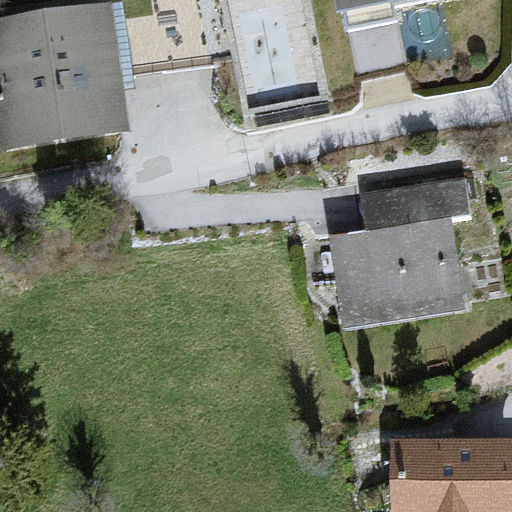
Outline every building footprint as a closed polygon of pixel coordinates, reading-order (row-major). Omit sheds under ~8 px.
[(486,0),(339,0),(348,37),(488,5),(486,0)] [(131,153),(110,15),(0,32),(0,108),(10,171),(131,153)] [(442,193),(359,204),(364,243),(447,231),(442,193)] [(364,243),(324,248),(336,342),(461,327),(447,231),(364,243)] [(511,511),(511,455),(393,459),(394,511),(511,511)]
